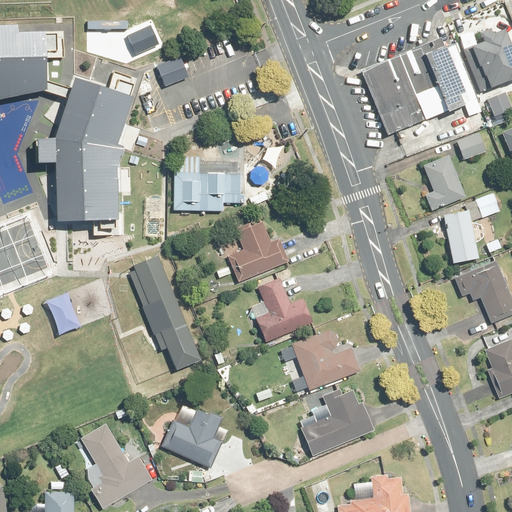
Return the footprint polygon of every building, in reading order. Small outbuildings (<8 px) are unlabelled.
[(0,97),(45,89),(45,31),(16,30),(15,25),(0,25),(0,97)] [(128,35),(136,53),(158,44),(150,26),(128,35)] [(463,50),(480,93),(511,80),(511,43),(506,29),(495,33),(492,27),(480,32),(481,35),(477,36),(480,43),(463,50)] [(439,40),(362,72),(364,78),(387,135),(464,104),(469,117),(482,112),(456,44),(443,49),(439,40)] [(195,57),(199,66),(238,51),(234,42),(195,57)] [(183,57),(158,66),(165,85),(190,76),(183,57)] [(131,94),(74,75),(54,135),(35,134),(34,161),(53,161),(53,218),(115,219),(115,164),(121,146),(114,144),(131,94)] [(484,99),(491,116),(509,109),(502,92),(484,99)] [(511,126),(498,133),(511,164),(511,126)] [(454,143),(462,161),(485,152),(477,133),(454,143)] [(422,195),(428,210),(463,195),(446,155),(420,166),(430,192),(422,195)] [(172,169),(169,209),(186,210),(222,212),(222,202),(241,203),(243,174),(172,169)] [(472,201),(480,218),(500,210),(492,193),(472,201)] [(440,214),(449,262),(474,257),(466,210),(440,214)] [(0,226),(0,294),(51,275),(27,215),(0,226)] [(225,256),(235,281),(284,260),(275,240),(269,242),(260,221),(234,232),(241,249),(225,256)] [(495,237),(482,244),(487,253),(500,247),(495,237)] [(200,360),(157,254),(131,264),(133,269),(155,323),(174,370),(200,360)] [(478,296),(489,322),(511,312),(511,302),(494,258),(449,276),(457,296),(468,292),(471,299),(478,296)] [(266,312),(253,318),(263,342),(310,322),(300,297),(288,302),(277,278),(256,287),(266,312)] [(13,320),(13,330),(35,330),(36,321),(13,320)] [(289,344),(306,390),(356,371),(348,349),(329,357),(326,349),(332,347),(335,340),(332,334),(325,331),(289,344)] [(485,370),(497,400),(511,393),(511,347),(508,339),(483,350),(490,368),(485,370)] [(329,416),(298,429),(309,455),(371,431),(359,402),(355,403),(350,391),(339,395),(337,390),(322,397),(329,416)] [(171,420),(159,446),(208,468),(221,441),(211,437),(220,418),(208,412),(206,415),(194,410),(186,427),(171,420)] [(99,483),(89,489),(100,508),(148,479),(134,457),(126,462),(103,423),(77,439),(99,475),(95,477),(99,483)] [(189,471),(189,482),(201,483),(202,471),(189,471)] [(335,506),(335,511),(407,511),(405,494),(401,495),(399,475),(386,477),(386,474),(368,476),(371,498),(348,501),(348,504),(335,506)] [(72,511),(72,492),(42,491),(41,511),(72,511)]
